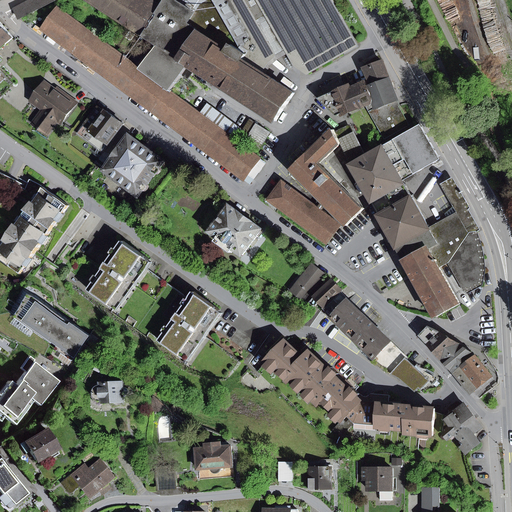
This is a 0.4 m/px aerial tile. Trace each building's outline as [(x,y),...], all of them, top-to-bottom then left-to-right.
[(31,0),(15,9),(20,19),(57,0),(31,0)] [(142,69),(171,91),(181,76),(186,71),(190,65),(276,122),(286,107),(295,93),(263,72),(269,63),(250,50),(244,60),(188,23),(195,12),(175,0),(89,0),(147,37),(160,45),(142,69)] [(201,3),(206,0),(175,0),(195,12),(201,3)] [(206,0),(201,3),(195,12),(188,23),(244,60),(250,50),(269,63),(277,56),(287,50),(296,66),(308,74),(358,46),(331,0),(206,0)] [(171,91),(142,69),(130,60),(59,7),(43,29),(116,84),(245,180),(261,159),(237,141),(202,115),(181,99),(171,91)] [(0,62),(3,60),(0,56),(0,49),(14,38),(0,21),(0,62)] [(130,60),(142,69),(160,45),(147,37),(130,60)] [(380,83),(390,79),(383,62),(366,69),(371,80),(373,85),(373,86),(375,85),(380,83)] [(192,84),(181,76),(171,91),(181,99),(192,84)] [(377,108),(392,102),(398,100),(390,79),(380,83),(375,85),(373,86),(373,85),(369,87),(375,102),(374,102),(377,108)] [(342,114),(343,115),(360,108),(359,106),(360,106),(352,88),(349,90),(347,87),(345,87),(342,80),(323,88),(327,96),(320,99),(338,116),(342,114)] [(374,102),(375,102),(369,87),(366,81),(352,88),(360,106),(359,106),(360,108),(366,105),(374,102)] [(48,134),(58,120),(62,123),(77,102),(66,94),(60,96),(58,92),(57,91),(46,83),(34,99),(46,108),(34,124),(39,127),(38,128),(48,134)] [(398,106),(400,105),(398,100),(392,102),(395,108),(398,106)] [(374,102),(366,105),(385,139),(409,125),(398,106),(395,108),(392,102),(377,108),(374,102)] [(99,107),(79,132),(104,151),(124,124),(106,111),(106,112),(99,107)] [(239,137),(242,133),(208,107),(202,115),(237,141),(239,137)] [(242,133),(239,137),(259,149),(270,132),(250,120),(242,133)] [(384,147),(403,180),(440,159),(421,125),(396,140),(384,147)] [(362,154),(363,153),(354,133),(350,135),(346,128),(336,133),(341,143),(352,165),(364,158),(362,154)] [(336,133),(335,130),(315,148),(317,149),(318,148),(325,156),(324,157),(325,158),(339,146),(341,143),(336,133)] [(131,136),(105,170),(139,196),(165,162),(131,136)] [(352,165),(397,247),(430,229),(430,228),(418,207),(406,185),(403,180),(384,147),(364,158),(352,165)] [(324,157),(325,156),(318,148),(317,149),(315,148),(310,153),(312,154),(311,155),(315,159),(319,162),(321,163),(325,158),(324,157)] [(320,164),(321,163),(319,162),(315,159),(311,155),(312,154),(310,153),(293,171),(324,203),(326,205),(340,219),(336,223),(340,227),(345,223),(347,226),(364,209),(320,164)] [(245,180),(251,185),(267,163),(261,159),(245,180)] [(14,183),(17,180),(2,173),(0,172),(0,179),(3,181),(4,182),(13,186),(14,184),(14,183)] [(468,208),(470,206),(453,176),(441,183),(457,213),(461,220),(465,218),(475,222),(468,208)] [(42,191),(44,188),(32,178),(29,182),(38,189),(42,191)] [(340,227),(336,223),(320,212),(318,210),(290,189),(283,183),(271,200),(329,243),(340,227)] [(25,213),(25,214),(51,232),(58,222),(56,220),(62,212),(64,213),(70,206),(44,188),(42,191),(39,195),(41,197),(37,202),(35,200),(31,205),(25,213)] [(232,253),(235,250),(243,255),(263,229),(230,205),(211,232),(219,238),(216,241),(232,253)] [(58,222),(60,223),(66,215),(64,213),(62,212),(56,220),(58,222)] [(469,233),(476,232),(479,230),(475,222),(465,218),(461,220),(457,213),(430,228),(430,229),(449,263),(452,258),(469,233)] [(48,236),(51,232),(25,214),(23,217),(25,219),(21,224),(19,223),(16,227),(14,229),(13,229),(5,243),(7,245),(3,250),(1,248),(0,249),(0,258),(21,274),(26,266),(24,264),(30,256),(32,258),(37,251),(42,244),(40,242),(46,234),(48,236)] [(154,216),(150,221),(156,226),(160,220),(154,216)] [(445,265),(449,263),(430,229),(397,247),(406,262),(430,248),(440,268),(445,265)] [(469,233),(452,258),(456,274),(465,291),(467,292),(481,284),(484,271),(483,258),(480,245),(476,232),(469,233)] [(42,244),(44,245),(50,237),(48,236),(46,234),(40,242),(42,244)] [(116,256),(114,255),(111,258),(104,269),(99,276),(100,278),(97,283),(95,282),(89,290),(114,308),(149,259),(124,241),(118,249),(120,251),(116,256)] [(437,318),(460,304),(440,268),(430,248),(406,262),(421,290),(437,318)] [(26,266),(28,267),(34,259),(32,258),(30,256),(24,264),(26,266)] [(114,308),(118,311),(148,270),(153,262),(149,259),(114,308)] [(322,277),(324,274),(314,266),(311,269),(322,277)] [(305,277),(309,280),(304,286),(300,283),(293,291),(304,300),(322,277),(311,269),(305,277)] [(300,283),(304,286),(309,280),(305,277),(300,283)] [(316,307),(320,302),(325,307),(342,292),(343,290),(333,280),(315,297),(311,303),(316,307)] [(26,291),(17,304),(22,307),(31,295),(26,291)] [(220,310),(195,292),(189,300),(191,301),(187,307),(185,305),(169,327),(171,328),(167,334),(165,333),(160,341),(185,359),(220,310)] [(375,358),(387,346),(392,341),(377,327),(349,300),(342,292),(325,307),(324,309),(331,317),(332,317),(375,358)] [(73,361),(91,336),(74,324),(72,327),(69,325),(67,323),(69,321),(32,294),(31,295),(22,307),(22,308),(16,316),(16,317),(17,318),(35,331),(53,344),(55,341),(59,344),(56,349),(62,353),(72,361),(73,361)] [(11,312),(16,316),(22,308),(17,304),(11,312)] [(185,359),(189,362),(207,337),(224,313),(220,310),(185,359)] [(13,324),(31,337),(35,331),(17,318),(13,324)] [(459,345),(428,328),(422,335),(443,359),(459,345)] [(303,390),(305,392),(328,368),(311,352),(305,359),(287,341),(268,362),(270,364),(276,370),(289,382),(292,379),(297,384),(303,390)] [(406,360),(408,357),(392,341),(387,346),(398,357),(400,354),(406,360)] [(462,346),(459,345),(443,359),(455,373),(462,367),(476,356),(462,346)] [(398,357),(387,346),(375,358),(372,361),(392,375),(393,374),(406,360),(400,354),(398,357)] [(69,366),(72,361),(62,353),(58,358),(69,366)] [(32,362),(34,360),(29,356),(19,369),(24,372),(32,362)] [(462,367),(479,387),(492,377),(476,356),(462,367)] [(393,374),(401,379),(416,391),(420,387),(422,389),(430,381),(433,384),(437,380),(434,377),(426,372),(423,375),(407,359),(406,360),(393,374)] [(57,381),(32,362),(24,372),(16,383),(14,386),(8,381),(0,391),(0,414),(3,417),(14,425),(32,401),(38,406),(57,381)] [(274,373),(276,370),(270,364),(267,367),(274,373)] [(455,373),(471,394),(479,387),(462,367),(455,373)] [(354,393),(344,384),(337,377),(330,371),(328,368),(305,392),(307,393),(313,399),(319,405),(322,402),(334,413),(341,420),(343,421),(362,401),(354,393)] [(337,377),(340,374),(333,368),(330,371),(337,377)] [(344,384),(354,393),(360,387),(350,378),(344,384)] [(114,402),(114,405),(125,405),(124,392),(129,392),(127,389),(124,387),(124,382),(101,383),(101,385),(96,388),(94,394),(96,399),(102,401),(102,403),(114,402)] [(301,393),(303,390),(297,384),(294,386),(301,393)] [(366,397),(363,396),(357,390),(354,393),(362,401),(366,397)] [(311,402),(313,399),(307,393),(304,396),(311,402)] [(366,397),(362,401),(364,403),(380,404),(381,395),(372,394),(366,397)] [(381,395),(380,404),(389,405),(389,395),(381,395)] [(154,397),(152,411),(159,412),(164,406),(154,397)] [(364,403),(362,401),(343,421),(334,431),(341,437),(354,424),(376,426),(378,426),(380,404),(364,403)] [(178,402),(170,410),(176,415),(183,407),(178,402)] [(464,444),(470,451),(480,443),(475,435),(474,434),(482,427),(475,418),(466,406),(465,405),(463,407),(460,403),(458,403),(450,409),(454,414),(446,419),(447,421),(446,435),(449,439),(452,437),(457,433),(458,436),(464,444)] [(389,405),(380,404),(378,426),(378,427),(382,428),(391,429),(407,430),(406,434),(433,436),(436,409),(389,405)] [(110,448),(125,442),(113,411),(98,417),(110,448)] [(338,422),(341,420),(334,413),(332,416),(338,422)] [(24,443),(27,449),(35,461),(56,448),(45,430),(24,443)] [(221,467),(234,466),(232,446),(227,447),(222,447),(222,443),(207,444),(207,443),(197,444),(199,469),(211,468),(213,472),(217,473),(220,471),(221,467)] [(470,451),(464,444),(461,446),(466,454),(470,451)] [(43,456),(47,462),(60,454),(56,448),(43,456)] [(4,492),(14,505),(25,496),(11,477),(13,475),(0,459),(0,492),(2,495),(4,492)] [(92,496),(99,491),(108,483),(116,477),(102,461),(89,472),(84,467),(64,484),(71,492),(82,483),(92,496)] [(279,463),(279,481),(293,481),(293,462),(279,463)] [(211,468),(199,469),(200,480),(234,477),(234,466),(221,467),(220,471),(217,473),(213,472),(211,468)] [(157,468),(158,489),(177,488),(176,472),(170,472),(170,467),(157,468)] [(325,468),(311,469),(311,479),(308,479),(308,489),(332,488),(332,468),(325,468)] [(381,500),(393,500),(393,469),(364,469),(364,480),(369,480),(369,490),(380,490),(381,500)] [(25,496),(28,494),(13,475),(11,477),(25,496)] [(108,483),(99,491),(102,495),(111,487),(108,483)] [(425,488),(425,503),(439,503),(440,503),(440,488),(425,488)] [(491,503),(490,488),(482,488),(483,503),(491,503)] [(34,503),(38,508),(42,504),(39,500),(34,503)]
